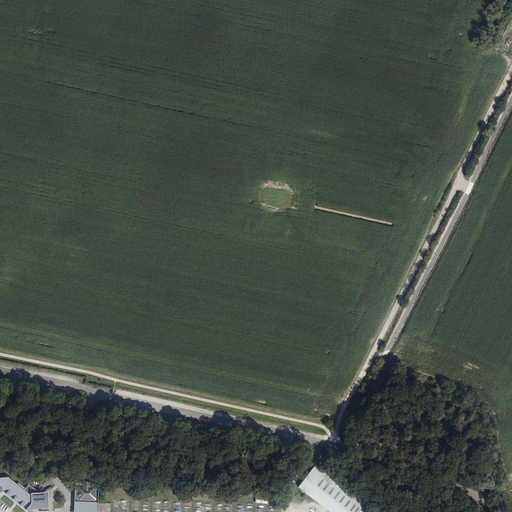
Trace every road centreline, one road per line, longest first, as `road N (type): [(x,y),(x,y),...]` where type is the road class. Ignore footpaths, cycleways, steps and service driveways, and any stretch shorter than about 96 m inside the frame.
road 1 (residential): [(110,395),(404,467),(478,497),(483,511)]
road 2 (track): [(369,358),(511,69)]
